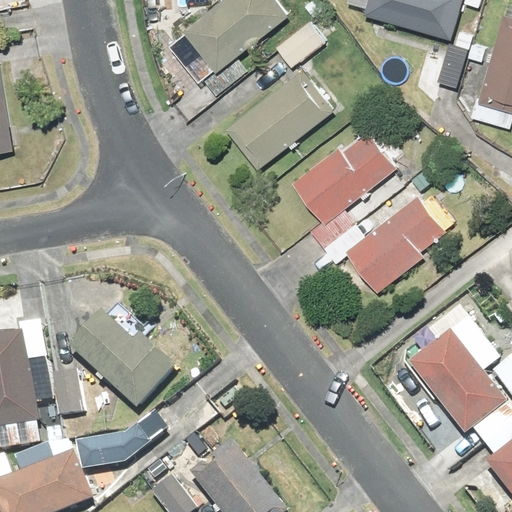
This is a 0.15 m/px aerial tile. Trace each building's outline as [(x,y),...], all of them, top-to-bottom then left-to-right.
[(289,9),(280,0),(214,0),(183,26),(185,29),(177,36),(172,31),(153,47),(177,75),(188,66),(198,79),(201,76),(213,91),(243,66),(233,54),(289,9)] [(366,0),(365,4),(451,32),(462,0),(366,0)] [(325,35),(308,14),(273,42),(289,63),(325,35)] [(511,16),(489,100),(511,106),(511,16)] [(1,57),(0,57),(0,149),(12,148),(1,57)] [(334,104),(301,63),(224,125),(257,166),(334,104)] [(342,205),(401,156),(379,129),(374,133),(369,127),(345,147),(337,138),(287,178),(322,221),(342,205)] [(342,205),(322,221),(310,231),(335,261),(345,252),(376,290),(458,223),(441,202),(431,210),(417,193),(366,234),(342,205)] [(511,293),(503,301),(511,312),(511,293)] [(101,308),(68,342),(135,407),(174,366),(139,332),(132,338),(101,308)] [(494,451),(511,435),(511,411),(443,326),(405,357),(465,429),(472,423),(494,451)] [(20,327),(0,330),(0,420),(35,415),(20,327)] [(511,348),(491,365),(511,392),(511,348)] [(75,366),(49,369),(53,410),(79,407),(75,366)] [(124,430),(77,437),(81,465),(128,458),(124,430)] [(511,435),(494,451),(486,458),(511,488),(511,435)] [(226,436),(189,466),(227,511),(280,511),(286,508),(226,436)] [(0,449),(0,511),(54,511),(91,499),(72,449),(9,473),(0,449)] [(172,471),(150,488),(167,511),(186,511),(197,505),(172,471)]
